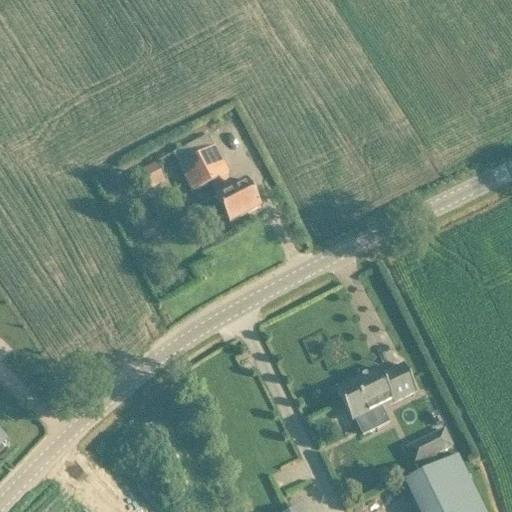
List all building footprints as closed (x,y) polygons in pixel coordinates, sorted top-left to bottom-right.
[(186,160),(216,147),(211,136),(181,149),(186,160)] [(214,149),(178,167),(192,194),(210,184),(217,197),(215,198),(216,200),(200,208),(204,216),(207,219),(211,221),(214,221),(218,221),(225,218),(229,224),(260,208),(251,190),(246,182),(232,189),(226,176),(228,175),(214,149)] [(137,172),(146,191),(165,181),(156,163),(137,172)] [(355,421),(363,438),(390,425),(381,408),(388,404),(390,407),(394,404),(416,393),(403,366),(381,377),(378,370),(336,391),(351,422),(355,421)] [(407,446),(414,464),(456,448),(449,429),(407,446)] [(0,453),(9,445),(0,436),(0,453)] [(431,470),(458,460),(454,450),(427,460),(431,470)]
